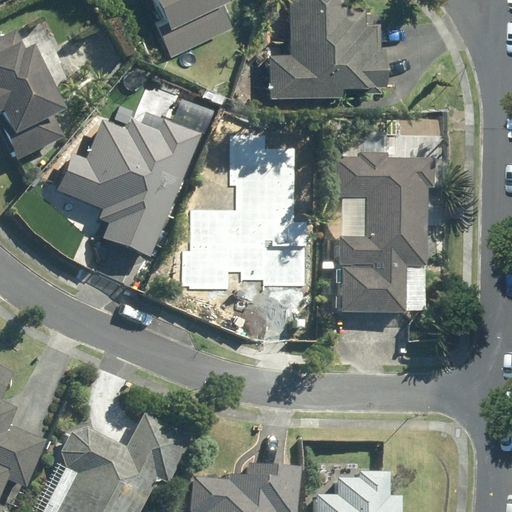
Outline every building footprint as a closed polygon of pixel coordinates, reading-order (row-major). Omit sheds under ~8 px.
[(165,57),(226,28),(212,0),(141,0),(153,23),(150,25),(165,57)] [(262,94),(330,92),(330,90),(377,89),(376,21),(350,21),(350,2),(336,3),(336,0),(281,0),(282,51),(261,51),(262,94)] [(0,35),(0,140),(11,163),(57,140),(46,117),(51,115),(9,31),(0,35)] [(143,259),(193,136),(155,121),(151,132),(124,121),(120,132),(95,122),(79,161),(65,155),(50,192),(96,211),(92,221),(102,225),(96,240),(143,259)] [(380,159),(380,155),(352,155),(352,159),(327,159),(327,198),(359,199),(359,239),(332,239),(333,266),(347,266),(347,271),(335,271),(335,314),(399,315),(399,268),(419,268),(420,189),(426,189),(427,160),(380,159)] [(239,197),(193,190),(185,241),(175,240),(168,282),(236,292),(242,251),(230,249),(239,197)] [(0,483),(16,491),(37,443),(0,427),(7,411),(0,407),(0,383),(3,376),(0,375),(0,483)] [(133,511),(149,481),(159,486),(182,441),(136,417),(120,449),(80,428),(65,433),(53,454),(58,470),(70,476),(50,511),(133,511)] [(283,511),(288,471),(239,466),(238,479),(220,477),(220,483),(185,479),(181,511),(283,511)] [(391,511),(392,497),(380,497),(381,473),(350,473),(350,479),(329,478),(328,496),(309,495),(308,511),(391,511)]
